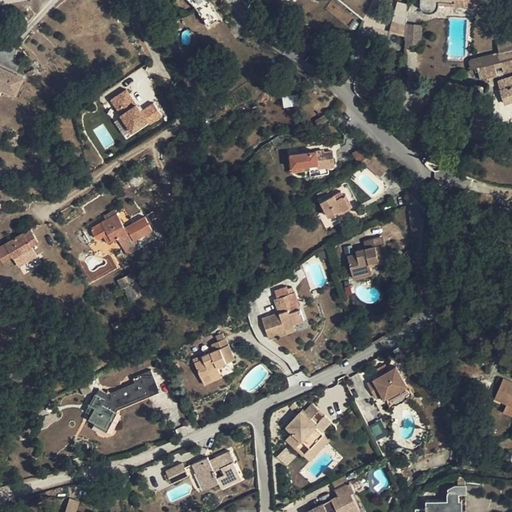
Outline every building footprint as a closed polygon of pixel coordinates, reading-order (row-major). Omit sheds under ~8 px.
[(188,0),(197,9),(206,0),(188,0)] [(400,35),(408,3),(398,0),(391,27),(390,32),(400,35)] [(420,0),(420,4),(420,5),(421,6),(421,7),(420,8),(420,9),(421,9),(421,10),(421,11),(423,12),(425,13),(427,13),(429,13),(431,13),(433,12),(436,11),(437,10),(438,8),(439,6),(439,4),(457,5),(457,7),(464,7),(473,8),(474,0),(420,0)] [(424,24),(407,23),(405,48),(421,49),(424,24)] [(511,48),(472,58),(471,69),(478,67),(495,63),(503,61),(511,58),(511,48)] [(511,58),(503,61),(505,68),(511,66),(511,58)] [(495,63),(478,67),(481,79),(498,75),(495,63)] [(0,88),(1,89),(14,95),(22,78),(0,67),(0,88)] [(505,103),(511,100),(511,86),(508,88),(501,90),(505,103)] [(153,102),(141,110),(126,89),(108,101),(133,136),(162,116),(153,102)] [(374,153),(368,145),(366,144),(353,153),(359,163),(362,161),(374,153)] [(293,171),(303,170),(303,166),(310,165),(318,164),(319,169),(335,167),(333,151),(325,152),(319,152),(319,151),(291,154),(293,171)] [(384,163),(374,153),(362,161),(368,167),(380,177),(389,167),(384,163)] [(342,191),(335,194),(338,199),(344,195),(342,191)] [(338,199),(335,194),(321,201),(329,216),(337,212),(341,210),(342,212),(351,207),(345,195),(344,195),(338,199)] [(104,215),(107,219),(117,213),(115,209),(104,215)] [(118,237),(124,247),(136,241),(130,230),(127,231),(117,213),(107,219),(92,228),(98,238),(104,234),(105,236),(109,242),(118,237)] [(31,229),(24,233),(27,237),(34,233),(31,229)] [(39,243),(34,233),(27,237),(24,233),(0,246),(0,255),(4,262),(13,256),(14,258),(39,243)] [(349,255),(353,276),(372,271),(370,264),(380,262),(380,261),(388,259),(383,236),(365,240),(366,248),(356,250),(357,253),(349,255)] [(140,248),(136,241),(124,247),(129,255),(140,248)] [(373,275),(372,271),(353,276),(354,279),(373,275)] [(137,295),(141,293),(136,282),(132,273),(127,275),(124,277),(119,279),(123,289),(124,288),(130,300),(137,296),(137,295)] [(296,292),(285,295),(275,299),(279,312),(280,314),(276,316),(275,313),(262,318),(270,338),(296,330),(294,324),(305,321),(301,308),(290,312),(287,303),(298,299),(296,292)] [(196,362),(202,377),(210,373),(212,377),(221,373),(218,366),(236,359),(226,338),(212,344),(215,350),(203,356),(204,359),(196,362)] [(401,350),(395,353),(394,354),(396,359),(404,355),(401,350)] [(378,368),(382,375),(389,371),(385,364),(378,368)] [(389,371),(382,375),(374,379),(368,383),(376,398),(383,394),(385,398),(406,386),(407,385),(396,366),(389,371)] [(96,393),(90,405),(95,408),(92,414),(89,419),(106,428),(117,408),(150,395),(149,393),(159,389),(151,370),(134,377),(136,382),(108,394),(105,392),(103,397),(96,393)] [(210,373),(202,377),(205,385),(223,377),(221,373),(212,377),(210,373)] [(511,381),(504,378),(495,398),(511,405),(511,381)] [(409,391),(406,386),(385,398),(388,403),(409,391)] [(350,400),(355,410),(359,408),(354,398),(350,400)] [(87,411),(92,414),(95,408),(90,405),(87,411)] [(311,448),(324,434),(321,431),(331,421),(325,415),(318,423),(312,417),(319,409),(315,405),(307,413),(303,410),(288,426),(293,431),(287,438),(296,447),(303,440),(310,448),(311,448)] [(36,419),(33,412),(18,419),(21,425),(36,419)] [(330,440),(324,434),(311,448),(310,448),(304,454),(311,461),(330,440)] [(296,456),(286,446),(277,456),(287,466),(296,456)] [(230,450),(213,458),(215,461),(211,463),(210,460),(208,457),(193,464),(201,481),(207,478),(210,486),(220,482),(222,488),(242,478),(234,461),(235,460),(230,450)] [(166,471),(172,483),(189,476),(183,463),(166,471)] [(484,477),(466,475),(465,484),(483,486),(484,477)] [(205,489),(210,486),(207,478),(201,481),(205,489)] [(335,488),(338,495),(340,498),(333,501),(331,502),(332,504),(326,507),(324,504),(323,503),(306,511),(305,511),(353,511),(360,508),(352,492),(355,490),(350,480),(335,488)] [(416,511),(462,511),(462,493),(468,493),(468,485),(455,485),(449,488),(448,493),(448,494),(448,501),(426,501),(427,510),(416,510),(416,511)] [(332,499),(324,504),(326,507),(332,504),(331,502),(333,501),(340,498),(338,495),(332,498),(332,499)] [(76,511),(77,510),(80,501),(70,497),(65,511),(93,511),(92,511),(76,511)]
